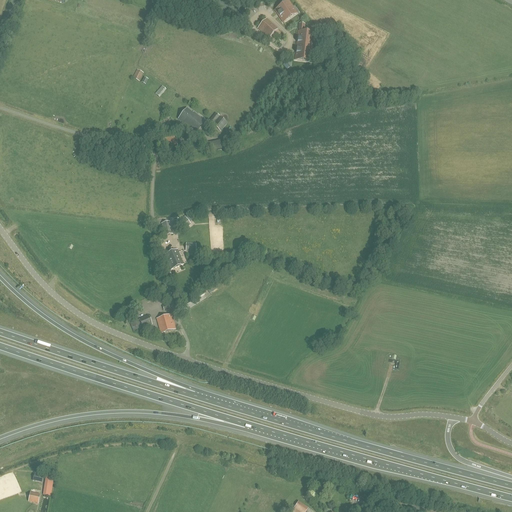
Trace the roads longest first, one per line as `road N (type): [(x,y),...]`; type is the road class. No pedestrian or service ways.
road 1 (unclassified): [(185,357),(153,223),(150,156),(0,108)]
road 2 (motorway): [(511,485),(193,395)]
road 3 (unclassified): [(473,421),(377,416),(185,357)]
road 4 (motorway): [(245,424),(511,498)]
road 5 (motorway): [(0,346),(245,424)]
road 6 (motorway): [(0,437),(104,412),(245,424)]
road 7 (unclassified): [(185,357),(81,316),(29,268),(0,227)]
road 8 (motorway): [(193,395),(79,339),(0,277)]
road 9 (motorway): [(193,395),(0,332)]
